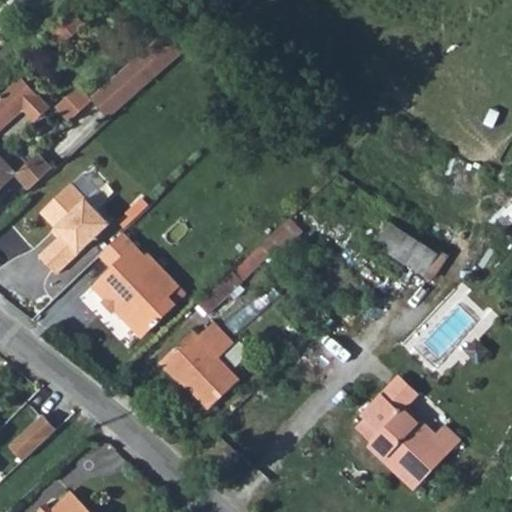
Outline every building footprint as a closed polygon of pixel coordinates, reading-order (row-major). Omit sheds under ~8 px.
[(173,29),(191,48),(213,28),(190,2),(167,22),(173,29)] [(72,10),(52,27),(59,35),(68,26),(71,29),(81,20),(72,10)] [(99,95),(117,115),(191,48),(173,29),(99,95)] [(0,190),(18,174),(0,154),(0,130),(21,111),(40,94),(23,76),(0,96),(0,190)] [(82,81),(58,104),(71,119),(96,96),(82,81)] [(40,94),(21,111),(31,122),(50,105),(40,94)] [(18,174),(30,187),(52,166),(40,153),(18,174)] [(40,254),(57,273),(111,223),(73,182),(42,211),(63,233),(40,254)] [(374,241),(425,275),(439,255),(388,221),(374,241)] [(99,255),(110,267),(91,285),(106,302),(110,298),(114,302),(112,304),(142,336),(152,327),(154,329),(161,323),(159,320),(172,309),(165,301),(180,288),(148,254),(145,256),(124,232),(99,255)] [(200,303),(209,311),(227,294),(218,285),(200,303)] [(160,360),(179,379),(181,377),(211,408),(241,379),(220,357),(235,343),(214,321),(199,335),(193,328),(160,360)] [(381,391),(400,409),(403,406),(418,391),(398,373),(381,391)] [(361,421),(376,435),(372,440),(389,456),(393,452),(414,473),(424,481),(463,439),(446,423),(434,435),(403,406),(400,409),(381,391),(361,412),(365,416),(361,421)] [(44,409),(11,444),(27,459),(60,424),(44,409)] [(356,426),(372,440),(376,435),(361,421),(356,426)] [(372,440),(369,443),(417,489),(424,481),(414,473),(393,452),(389,456),(372,440)] [(41,511),(92,511),(71,491),(54,509),(49,503),(41,511)]
